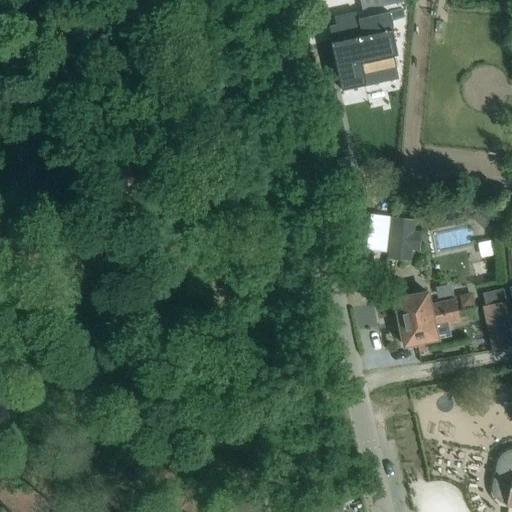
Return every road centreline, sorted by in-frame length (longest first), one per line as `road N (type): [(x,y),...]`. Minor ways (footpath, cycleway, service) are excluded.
road 1 (unclassified): [(367,445),(270,0)]
road 2 (track): [(141,121),(0,134)]
